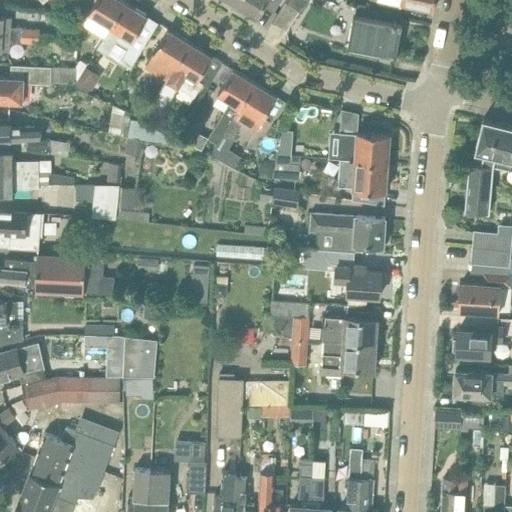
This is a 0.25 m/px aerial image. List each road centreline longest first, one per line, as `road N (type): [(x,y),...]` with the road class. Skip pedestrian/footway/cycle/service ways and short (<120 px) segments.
road 1 (residential): [(406,511),(436,106)]
road 2 (unclassified): [(180,0),(302,74),(436,106)]
